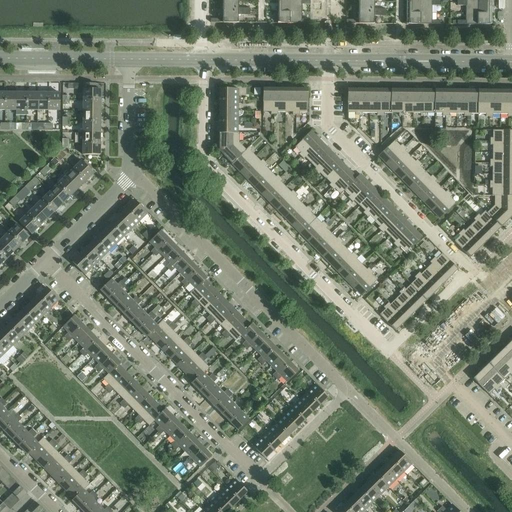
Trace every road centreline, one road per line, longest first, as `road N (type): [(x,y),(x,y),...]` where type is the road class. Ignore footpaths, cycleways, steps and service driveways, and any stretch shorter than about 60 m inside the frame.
road 1 (residential): [(467,271),(384,351),(203,161),(202,60)]
road 2 (residential): [(349,390),(261,482),(47,265)]
road 3 (residential): [(349,390),(130,170)]
road 4 (residential): [(467,271),(326,124),(326,61)]
road 5 (tertiary): [(511,62),(326,61)]
road 6 (tertiary): [(128,60),(0,59)]
road 7 (unclassified): [(47,265),(130,170)]
road 8 (tertiary): [(326,61),(202,60)]
